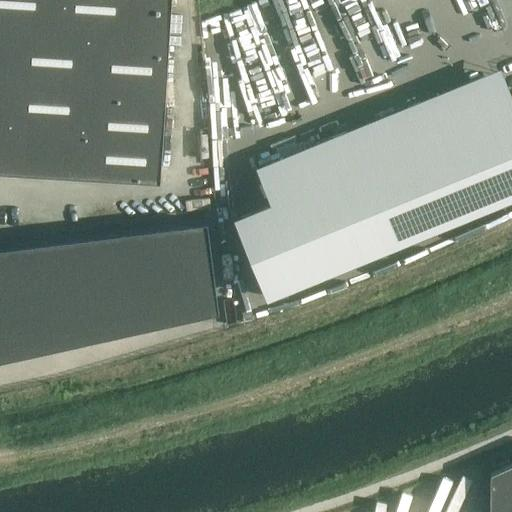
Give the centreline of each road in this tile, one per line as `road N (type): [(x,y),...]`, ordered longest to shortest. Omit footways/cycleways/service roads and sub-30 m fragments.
road 1 (track): [(511,307),(262,402),(0,464)]
road 2 (unknown): [(0,205),(193,218)]
